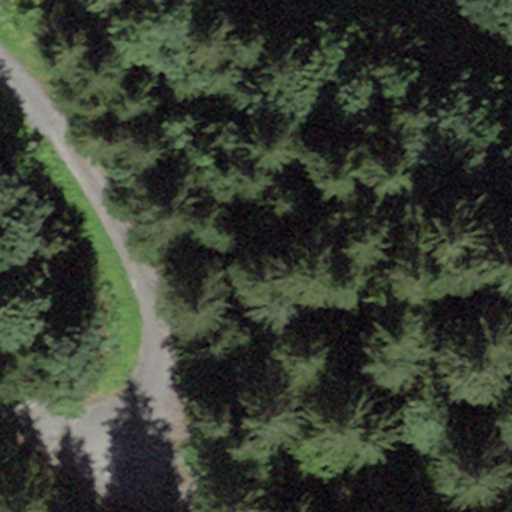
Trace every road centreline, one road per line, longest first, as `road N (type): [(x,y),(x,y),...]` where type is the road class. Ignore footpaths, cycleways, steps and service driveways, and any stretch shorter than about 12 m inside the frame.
road 1 (track): [(0,65),(99,182),(139,321),(139,362),(127,389)]
road 2 (track): [(127,389),(213,464),(292,511)]
road 3 (track): [(127,389),(64,405),(0,390)]
